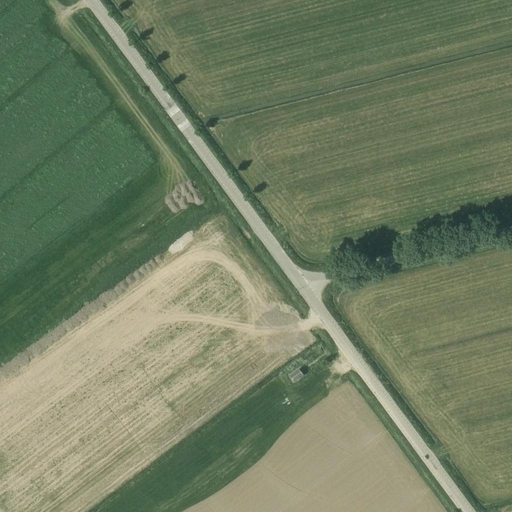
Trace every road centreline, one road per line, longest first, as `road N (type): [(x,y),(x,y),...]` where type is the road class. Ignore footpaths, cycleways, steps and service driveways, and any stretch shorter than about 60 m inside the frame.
road 1 (tertiary): [(302,286),(90,0)]
road 2 (tertiary): [(466,511),(302,286)]
road 3 (unclassified): [(511,226),(302,286)]
